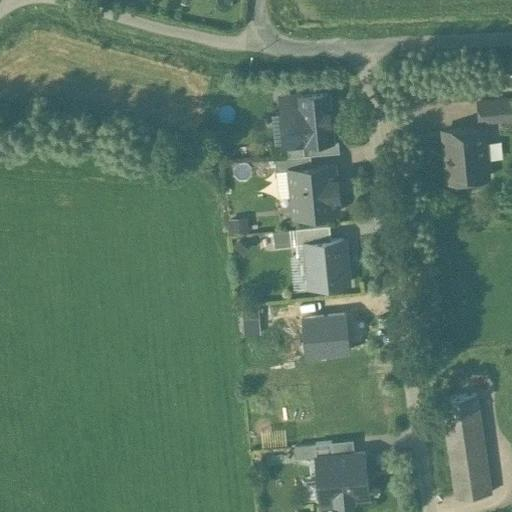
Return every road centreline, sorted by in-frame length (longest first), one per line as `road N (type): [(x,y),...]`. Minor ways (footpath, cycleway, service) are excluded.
road 1 (residential): [(372,52),(417,440),(434,511)]
road 2 (residential): [(259,50),(63,0)]
road 3 (residential): [(511,41),(372,52)]
